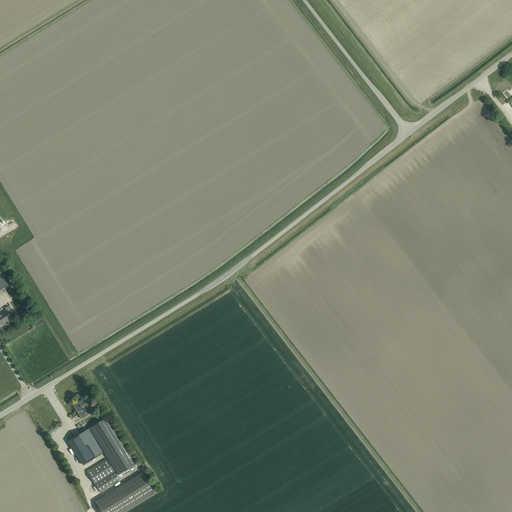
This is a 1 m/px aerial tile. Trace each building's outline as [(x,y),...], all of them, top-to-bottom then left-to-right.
[(0,290),(10,284),(0,267),(0,290)] [(9,316),(13,313),(9,306),(5,308),(6,311),(0,315),(0,325),(11,319),(9,316)] [(79,420),(93,412),(90,408),(84,399),(84,398),(79,402),(78,400),(70,405),(79,420)] [(108,417),(90,428),(119,475),(137,464),(108,417)] [(83,465),(102,453),(88,429),(68,441),(83,465)] [(87,471),(95,485),(100,492),(119,480),(115,473),(107,459),(87,471)] [(124,511),(155,493),(142,473),(95,502),(101,511),(124,511)]
